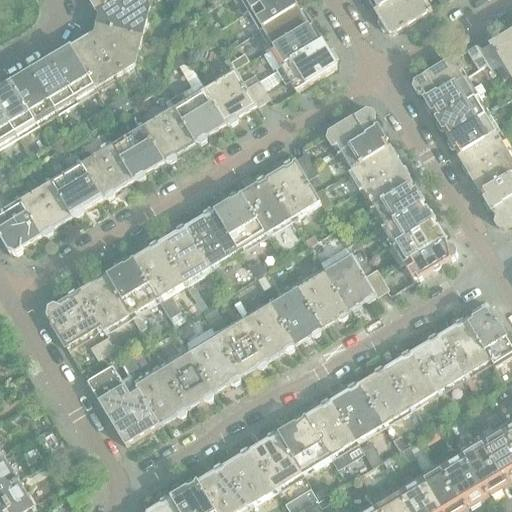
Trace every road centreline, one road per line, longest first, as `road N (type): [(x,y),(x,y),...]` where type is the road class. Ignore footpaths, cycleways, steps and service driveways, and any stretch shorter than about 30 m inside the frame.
road 1 (residential): [(383,76),(9,298)]
road 2 (residential): [(122,480),(154,472),(493,270)]
road 3 (residential): [(383,76),(493,270)]
road 4 (residential): [(122,480),(9,298)]
road 5 (residential): [(505,0),(383,76)]
